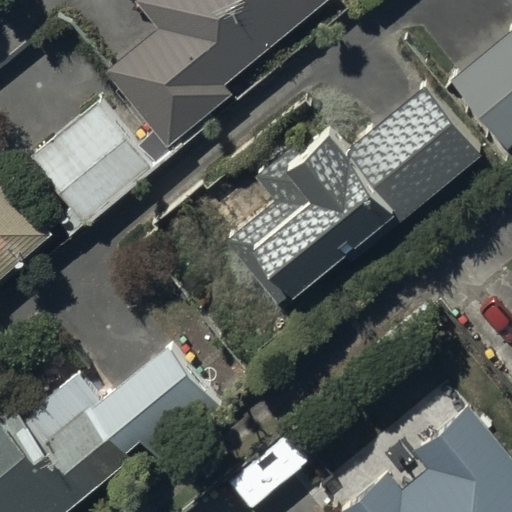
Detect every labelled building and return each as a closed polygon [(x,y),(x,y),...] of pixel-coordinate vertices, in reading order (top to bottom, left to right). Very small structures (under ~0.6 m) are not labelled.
[(139,0),(157,21),(108,62),(168,136),(229,85),(222,77),(315,0),(139,0)] [(511,21),(452,70),(507,139),(511,134),(511,21)] [(275,194),(226,234),(277,296),(342,243),(349,252),(479,145),(424,78),(347,142),(328,119),(302,140),(297,134),(254,169),(275,194)] [(150,158),(94,90),(25,147),(66,197),(53,208),(67,226),(150,158)] [(0,163),(0,267),(52,222),(0,163)] [(6,389),(0,394),(0,511),(56,511),(128,455),(143,473),(226,405),(167,333),(99,388),(79,364),(23,409),(6,389)] [(511,511),(511,452),(468,400),(413,445),(427,462),(402,483),(387,465),(332,510),(333,511),(511,511)]
